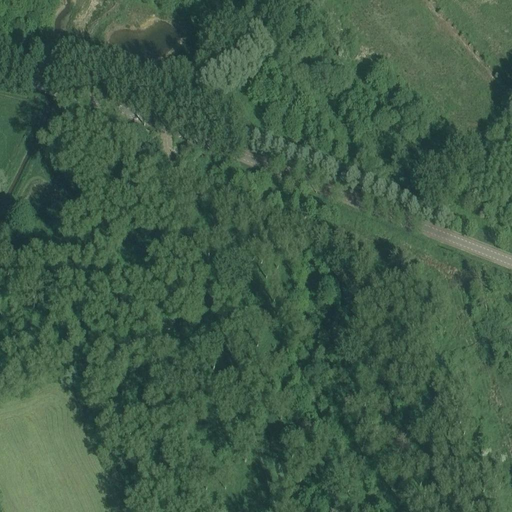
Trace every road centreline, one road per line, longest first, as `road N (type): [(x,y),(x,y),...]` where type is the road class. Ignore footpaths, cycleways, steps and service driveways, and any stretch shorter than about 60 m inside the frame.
road 1 (tertiary): [(511,262),(178,130),(0,75)]
road 2 (track): [(178,130),(299,0)]
